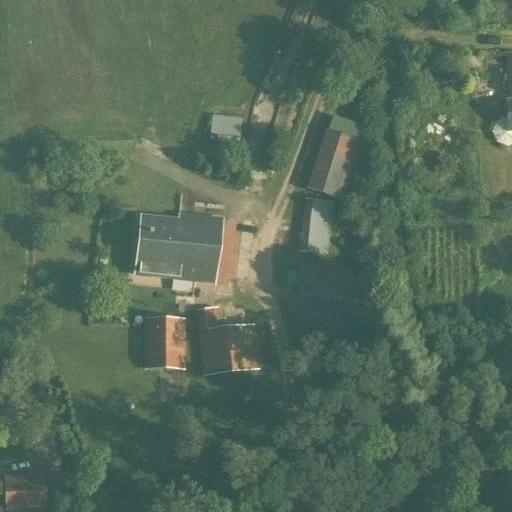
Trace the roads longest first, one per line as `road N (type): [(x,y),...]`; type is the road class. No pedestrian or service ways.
road 1 (track): [(411,511),(427,423),(402,267),(389,104),(411,41),(511,43)]
road 2 (unknown): [(287,511),(279,334),(260,218)]
